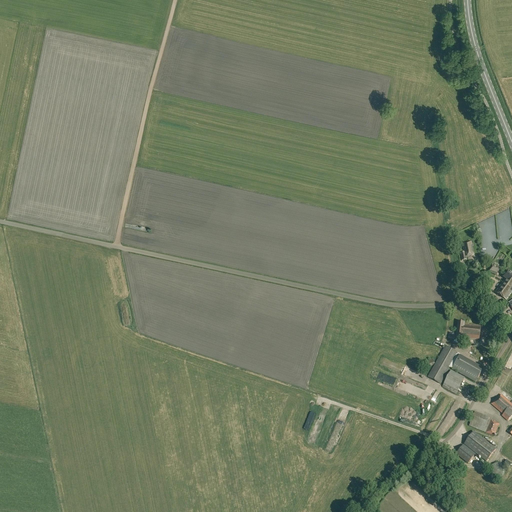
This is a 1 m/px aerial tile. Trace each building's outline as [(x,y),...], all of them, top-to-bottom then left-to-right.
[(465,243),(462,243),(464,253),(461,253),(462,261),(467,260),(466,259),(467,259),(467,258),(466,258),(466,257),(469,256),(474,255),(471,242),(468,242),(468,243),(465,244),(465,243)] [(497,275),(500,268),(493,265),(490,272),(497,275)] [(508,299),(511,293),(511,272),(511,271),(509,269),(504,276),(507,278),(498,292),(508,299)] [(472,292),(469,302),(475,303),(478,294),(472,292)] [(479,339),(481,326),(464,325),(464,323),(458,323),(456,338),(463,338),(463,337),(479,339)] [(461,354),(446,346),(428,377),(440,384),(450,368),(451,369),(461,354)] [(475,357),(489,356),(488,347),(475,348),(475,357)] [(460,356),(452,369),(476,382),(483,369),(460,356)] [(426,368),(434,365),(431,359),(423,363),(426,368)] [(457,395),(465,378),(451,371),(442,387),(457,395)] [(427,392),(435,395),(437,390),(429,387),(427,392)] [(508,421),(511,416),(511,404),(500,394),(497,398),(498,399),(496,401),(495,401),(492,404),(504,415),(502,416),(508,421)] [(487,424),(489,415),(475,412),(473,421),(487,424)] [(500,424),(491,420),(486,433),(495,437),(500,424)] [(486,462),(496,449),(474,432),(464,444),(486,462)] [(511,456),(511,438),(501,451),(507,457),(509,454),(511,456)] [(468,464),(475,455),(464,445),(456,454),(468,464)]
